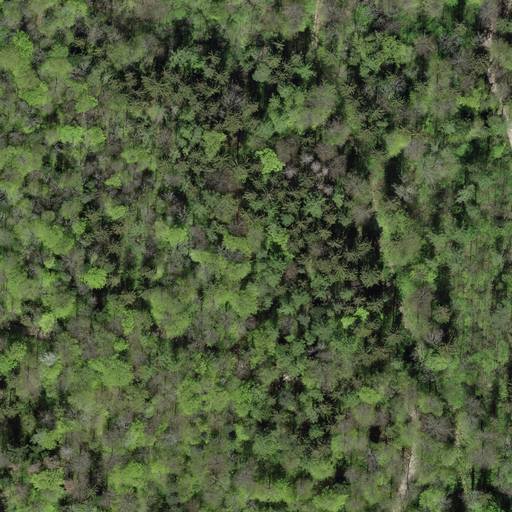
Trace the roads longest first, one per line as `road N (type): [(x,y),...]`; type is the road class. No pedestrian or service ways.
road 1 (track): [(397,511),(417,437),(397,395),(325,386),(143,326),(59,335),(0,322)]
road 2 (track): [(215,352),(243,339),(253,310),(222,105),(274,0)]
road 3 (unclassified): [(511,135),(487,64),(493,30),(511,1)]
